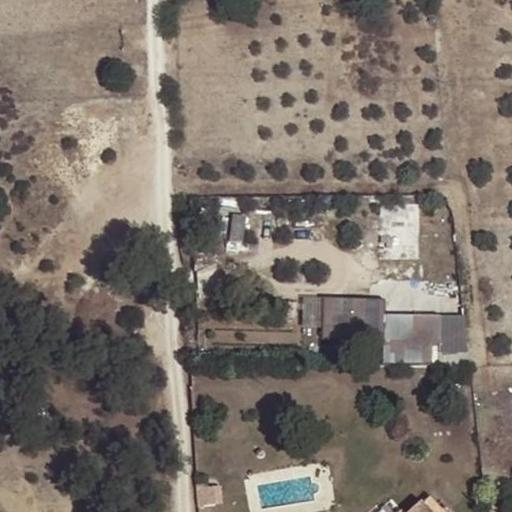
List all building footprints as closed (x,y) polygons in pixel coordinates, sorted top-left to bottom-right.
[(247,217),(233,216),(230,242),(243,245),(247,217)] [(349,246),(326,248),(327,262),(351,261),(349,246)] [(342,302),(329,302),(329,316),(341,315),(342,302)] [(208,489),(208,477),(196,478),(197,506),(221,504),(221,488),(208,489)] [(441,511),(443,510),(432,497),(414,511),(441,511)]
